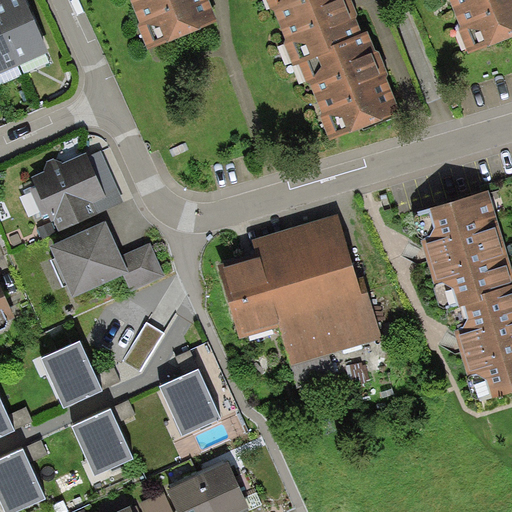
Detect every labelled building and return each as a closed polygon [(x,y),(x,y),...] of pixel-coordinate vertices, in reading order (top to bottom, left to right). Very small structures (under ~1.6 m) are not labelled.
[(0,0),(0,22),(20,67),(48,54),(23,0),(0,0)] [(208,0),(129,0),(140,25),(137,26),(147,52),(218,24),(208,0)] [(347,0),(266,0),(271,12),(274,11),(286,41),(284,42),(294,69),(300,67),(333,54),(331,49),(362,36),(347,0)] [(511,0),(449,0),(461,28),(458,30),(468,56),(511,38),(511,0)] [(0,75),(20,67),(0,22),(0,75)] [(369,34),(362,36),(331,49),(333,54),(300,67),(307,84),(309,83),(322,115),(319,116),(330,142),(400,114),(369,34)] [(104,194),(86,154),(63,165),(54,160),(47,162),(45,173),(32,179),(52,223),(54,222),(59,233),(125,203),(118,188),(104,194)] [(445,311),(511,287),(511,267),(489,192),(416,214),(414,221),(440,309),(445,311)] [(360,287),(339,216),(252,241),(256,255),(217,266),(239,340),(281,328),(291,366),(382,340),(366,285),(360,287)] [(106,223),(49,249),(72,300),(124,277),(129,275),(121,256),(106,223)] [(152,242),(121,256),(129,275),(124,277),(131,292),(167,275),(152,242)] [(0,332),(6,330),(8,323),(15,320),(0,286),(0,332)] [(511,287),(445,311),(451,329),(455,332),(473,400),(477,402),(491,397),(493,401),(511,394),(511,287)] [(101,393),(80,344),(42,361),(63,410),(101,393)] [(221,422),(199,371),(160,388),(183,439),(221,422)] [(0,439),(15,433),(0,399),(0,439)] [(134,461),(110,411),(73,428),(96,479),(134,461)] [(21,511),(46,501),(23,451),(0,461),(0,502),(4,511),(21,511)] [(228,464),(198,478),(213,511),(244,511),(249,510),(228,464)] [(213,511),(198,478),(167,491),(176,511),(213,511)] [(173,511),(165,492),(141,503),(145,511),(173,511)]
